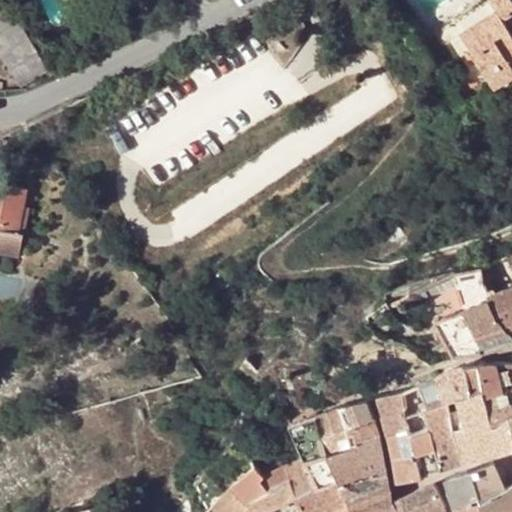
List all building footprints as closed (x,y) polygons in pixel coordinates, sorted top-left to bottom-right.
[(511,37),(501,20),(511,13),(511,2),(510,0),(487,0),(495,11),(458,34),(493,90),(511,78),(511,37)] [(0,5),(0,50),(18,78),(43,63),(18,22),(13,26),(0,5)] [(0,253),(18,257),(23,233),(17,232),(22,206),(26,188),(0,182),(0,253)] [(23,233),(24,233),(30,208),(22,206),(17,232),(23,233)] [(453,271),(457,288),(463,286),(459,269),(453,270),(453,271)] [(417,288),(434,320),(435,320),(462,309),(458,291),(457,288),(453,271),(417,288)] [(489,294),(483,281),(463,286),(457,288),(458,291),(462,309),(491,298),(489,294)] [(502,320),(511,333),(511,284),(489,294),(491,298),(502,320)] [(435,320),(453,355),(480,350),(497,347),(511,339),(511,333),(502,320),(491,298),(462,309),(435,320)] [(0,332),(5,326),(13,317),(0,305),(0,332)] [(5,326),(0,332),(0,351),(14,334),(5,326)] [(465,364),(472,391),(484,388),(485,394),(511,386),(511,360),(480,360),(465,364)] [(428,404),(445,399),(457,395),(472,391),(465,364),(453,366),(435,375),(420,382),(428,404)] [(410,430),(428,425),(423,406),(428,404),(420,382),(403,389),(377,395),(388,434),(409,427),(410,430)] [(511,386),(485,394),(492,421),(507,413),(511,409),(511,386)] [(445,399),(462,462),(511,445),(511,431),(507,413),(492,421),(485,394),(484,388),(472,391),(457,395),(445,399)] [(338,405),(326,410),(334,429),(373,416),(367,398),(338,405)] [(428,425),(441,468),(442,468),(462,462),(445,399),(428,404),(423,406),(428,425)] [(289,424),(304,457),(341,446),(334,429),(326,410),(289,424)] [(334,429),(341,446),(379,435),(373,416),(334,429)] [(421,475),(441,468),(428,425),(410,430),(421,475)] [(422,477),(421,475),(410,430),(409,427),(388,434),(392,449),(397,481),(414,479),(422,477)] [(341,446),(304,457),(310,469),(318,484),(319,486),(339,479),(386,473),(380,435),(379,435),(341,446)] [(310,469),(304,457),(295,460),(300,472),(310,469)] [(300,472),(295,460),(285,463),(290,478),(296,494),(307,489),(300,472)] [(482,501),(505,486),(492,461),(471,468),(479,494),(482,501)] [(290,478),(285,463),(264,473),(255,463),(233,480),(260,511),(263,511),(297,496),(296,494),(290,478)] [(479,494),(471,468),(445,478),(455,506),(479,494)] [(318,484),(310,469),(300,472),(307,489),(318,484)] [(348,500),(389,488),(386,473),(339,479),(348,500)] [(372,511),(373,511),(390,501),(389,488),(348,500),(339,479),(319,486),(318,484),(307,489),(296,494),(297,496),(304,511),(372,511)] [(260,511),(233,480),(230,482),(212,503),(220,511),(260,511)] [(434,482),(390,501),(373,511),(437,511),(445,506),(434,482)] [(509,511),(511,511),(511,482),(505,486),(482,501),(484,511),(509,511)] [(484,511),(482,501),(479,494),(455,506),(458,511),(484,511)]
